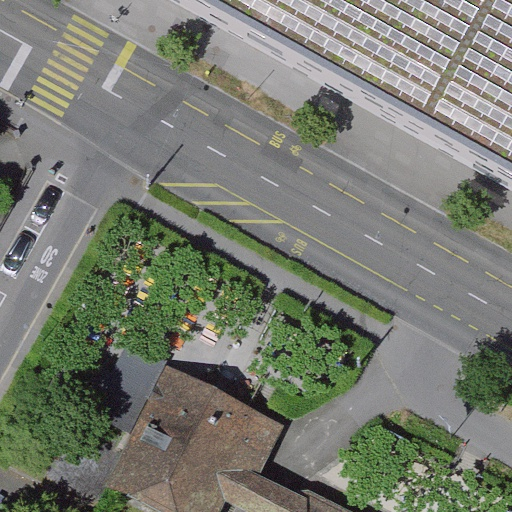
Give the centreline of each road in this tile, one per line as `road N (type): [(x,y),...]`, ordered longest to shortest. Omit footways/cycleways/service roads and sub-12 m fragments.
road 1 (tertiary): [(511,319),(127,105)]
road 2 (residential): [(127,105),(0,340)]
road 3 (tertiary): [(127,105),(0,33)]
